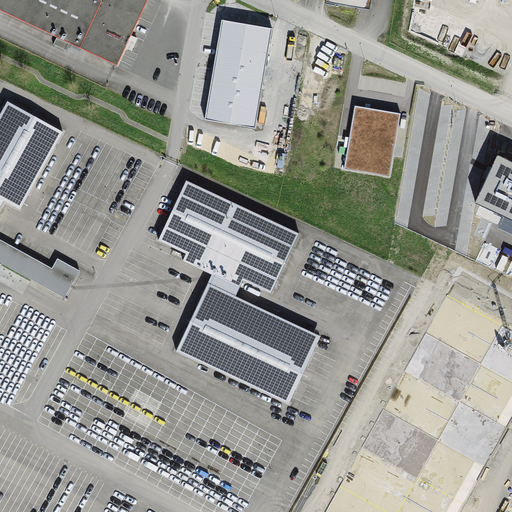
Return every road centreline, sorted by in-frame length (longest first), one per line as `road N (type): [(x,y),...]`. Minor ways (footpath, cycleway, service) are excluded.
road 1 (residential): [(257,0),(511,117)]
road 2 (residential): [(168,158),(201,0)]
